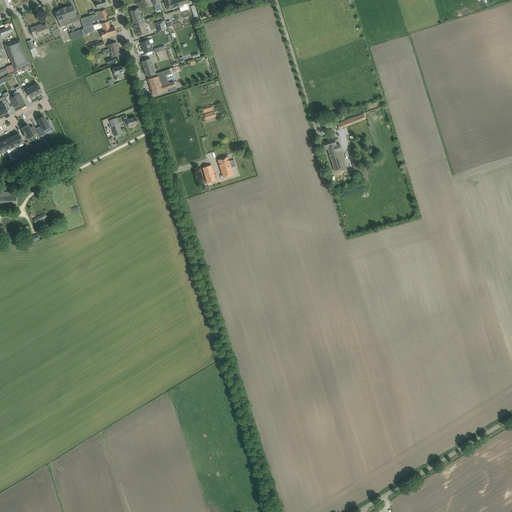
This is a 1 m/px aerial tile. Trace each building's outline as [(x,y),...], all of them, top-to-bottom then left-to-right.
[(88,0),(94,0),(98,9),(106,6),(104,0),(88,0)] [(163,0),(167,10),(179,6),(179,8),(183,7),(184,5),(184,4),(186,3),(187,5),(191,4),(189,0),(174,0),(172,1),(171,0),(163,0)] [(74,12),(73,10),(74,10),(72,5),(71,5),(71,4),(67,6),(68,7),(67,7),(66,7),(72,23),(78,21),(76,16),(76,15),(75,12),(74,12)] [(60,9),(67,25),(72,23),(66,7),(60,9)] [(132,21),(133,24),(145,20),(143,15),(141,15),(138,8),(130,11),(133,21),(132,21)] [(60,9),(55,11),(61,27),(67,25),(60,9)] [(84,28),(93,26),(98,24),(97,20),(106,17),(104,10),(96,13),(96,15),(81,20),(84,28)] [(145,20),(133,24),(137,36),(149,32),(148,30),(147,31),(144,22),(145,22),(145,20)] [(163,21),(155,23),(159,33),(166,30),(163,21)] [(102,23),(104,30),(105,32),(101,33),(102,38),(116,33),(114,27),(110,28),(108,22),(102,23)] [(49,32),(48,29),(46,24),(42,26),(42,25),(39,26),(38,25),(30,28),(33,36),(38,34),(38,36),(49,32)] [(0,30),(0,31),(2,35),(12,31),(10,27),(0,30)] [(13,65),(6,67),(9,74),(15,71),(15,70),(30,64),(19,39),(5,45),(13,65)] [(141,42),(144,53),(153,50),(151,44),(149,44),(148,40),(141,42)] [(103,52),(106,52),(118,48),(116,42),(109,44),(107,45),(108,49),(103,50),(103,52)] [(106,52),(107,54),(111,53),(112,57),(119,55),(117,49),(118,48),(106,52)] [(142,62),(147,76),(155,73),(150,59),(142,62)] [(113,68),(115,75),(114,75),(116,81),(121,79),(119,74),(124,72),(122,65),(113,68)] [(0,78),(9,74),(6,67),(0,70),(0,78)] [(148,79),(152,94),(175,87),(174,82),(167,84),(164,75),(171,73),(170,69),(155,74),(156,77),(148,79)] [(38,84),(32,87),(36,95),(42,93),(38,84)] [(18,94),(14,96),(19,104),(24,102),(22,97),(24,96),(19,86),(15,88),(18,94)] [(32,87),(26,90),(31,98),(36,95),(32,87)] [(8,92),(3,94),(8,104),(11,102),(14,107),(19,104),(14,96),(11,98),(8,92)] [(337,124),(339,129),(365,119),(363,114),(337,124)] [(40,126),(36,128),(41,137),(46,134),(43,130),(49,127),(51,126),(49,119),(46,120),(44,117),(38,120),(42,127),(40,128),(40,126)] [(138,124),(135,117),(127,120),(126,117),(123,118),(126,128),(138,124)] [(122,134),(120,129),(116,118),(109,120),(115,136),(122,134)] [(25,127),(22,128),(27,138),(33,135),(32,132),(35,130),(36,133),(37,133),(33,126),(29,128),(29,127),(28,125),(25,126),(25,127)] [(18,133),(14,136),(18,145),(19,146),(23,143),(18,133)] [(14,136),(9,138),(14,147),(18,145),(14,136)] [(9,138),(5,140),(10,149),(11,151),(15,149),(14,147),(9,138)] [(341,151),(341,149),(339,144),(336,145),(334,139),(323,142),(325,150),(327,149),(334,171),(346,167),(340,151),(341,151)] [(5,140),(1,142),(5,151),(10,149),(5,140)] [(42,143),(29,149),(32,155),(45,148),(42,143)] [(233,174),(229,162),(228,157),(218,160),(223,177),(233,174)] [(211,165),(202,168),(207,183),(215,180),(211,165)] [(0,204),(11,205),(16,205),(16,196),(10,196),(10,192),(5,192),(4,192),(2,192),(0,192),(0,204)] [(33,219),(35,223),(43,219),(40,215),(33,219)]
